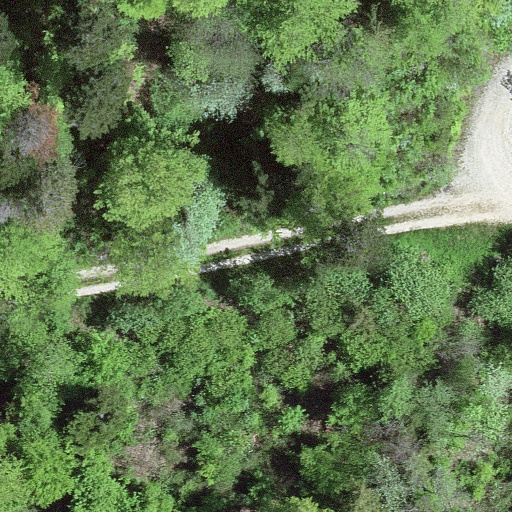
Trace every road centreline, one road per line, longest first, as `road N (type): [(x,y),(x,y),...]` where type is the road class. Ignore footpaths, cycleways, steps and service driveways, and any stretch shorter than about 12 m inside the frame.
road 1 (track): [(489,214),(0,313)]
road 2 (track): [(511,116),(489,214),(511,210)]
